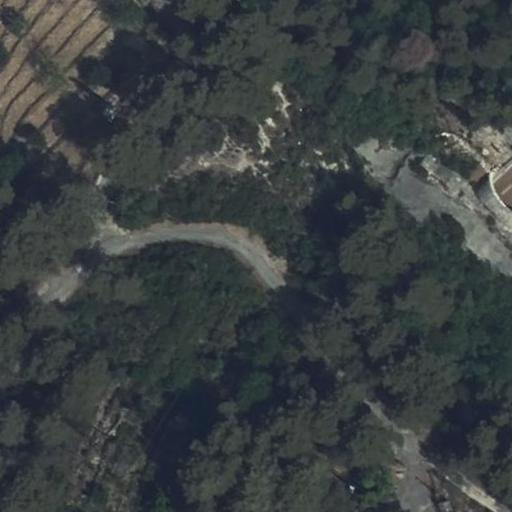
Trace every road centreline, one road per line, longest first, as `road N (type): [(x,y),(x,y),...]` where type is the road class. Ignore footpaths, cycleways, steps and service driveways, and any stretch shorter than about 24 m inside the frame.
road 1 (track): [(509,511),(413,443),(243,248),(181,232),(113,245)]
road 2 (motorway): [(511,198),(188,511)]
road 3 (track): [(113,245),(111,164),(183,40),(170,0)]
road 4 (track): [(113,245),(0,351)]
